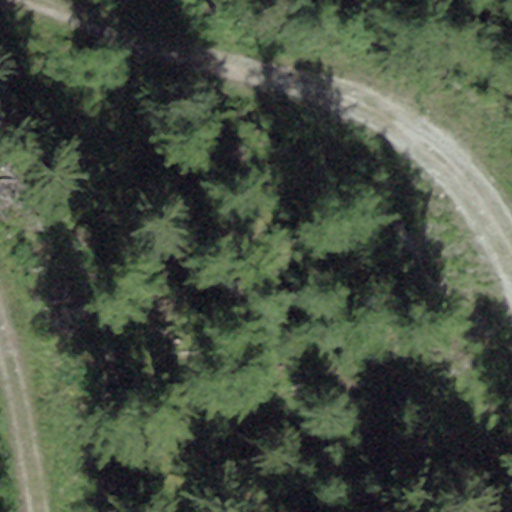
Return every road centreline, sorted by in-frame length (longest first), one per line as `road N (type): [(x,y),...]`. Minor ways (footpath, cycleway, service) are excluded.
road 1 (track): [(24,0),(64,22),(389,108),(451,145),(511,228)]
road 2 (track): [(0,355),(41,511)]
